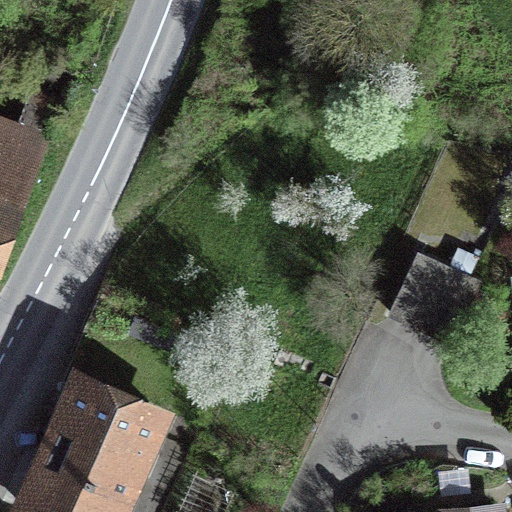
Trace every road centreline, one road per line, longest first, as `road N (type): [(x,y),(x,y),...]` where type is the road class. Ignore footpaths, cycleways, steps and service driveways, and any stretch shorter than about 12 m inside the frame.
road 1 (primary): [(0,360),(101,162),(170,0)]
road 2 (residential): [(322,511),(352,451),(408,436),(511,452)]
